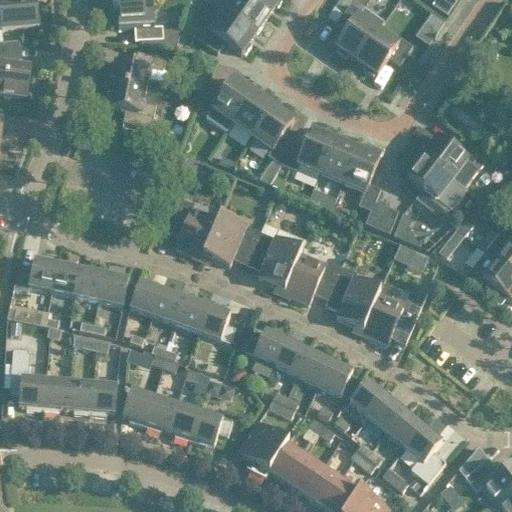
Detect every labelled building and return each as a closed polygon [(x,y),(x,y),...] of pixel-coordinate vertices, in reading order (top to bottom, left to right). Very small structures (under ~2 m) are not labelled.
[(10,0),(0,0),(0,20),(0,21),(1,35),(37,32),(37,29),(40,29),(38,17),(36,17),(35,5),(11,6),(10,0)] [(112,0),(113,11),(117,11),(153,9),(159,9),(158,0),(112,0)] [(241,0),(236,0),(224,17),(255,38),(269,19),(241,0)] [(241,0),(269,19),(275,10),(277,11),(284,2),(281,0),(241,0)] [(452,0),(438,0),(432,9),(447,19),(458,4),(452,0)] [(347,59),(356,66),(377,35),(378,35),(384,27),(383,26),(382,26),(363,13),(361,16),(350,8),(336,28),(347,35),(336,51),(338,53),(336,55),(346,62),(347,59)] [(154,32),(153,9),(117,11),(118,35),(134,33),(135,45),(163,44),(162,31),(154,32)] [(334,11),(327,20),(336,26),(342,16),(334,11)] [(255,38),(224,17),(211,36),(206,33),(198,44),(217,58),(224,47),(241,59),(242,57),(244,58),(251,49),(249,47),(255,38)] [(431,18),(426,26),(438,34),(443,27),(431,18)] [(397,49),(378,35),(377,35),(356,66),(365,72),(363,74),(373,81),(374,79),(377,80),(388,63),(398,71),(412,51),(400,43),(397,49)] [(0,98),(6,99),(26,101),(30,69),(17,67),(19,45),(0,46),(0,98)] [(109,73),(106,87),(146,95),(149,83),(164,86),(166,75),(163,75),(165,62),(157,60),(137,56),(135,70),(115,66),(113,73),(109,73)] [(225,137),(231,128),(253,97),(244,91),(246,89),(237,83),(235,85),(233,83),(222,100),(211,92),(197,112),(209,120),(206,124),(225,137)] [(151,133),(155,114),(156,111),(144,108),(146,95),(106,87),(103,102),(107,103),(106,111),(125,115),(123,128),(151,133)] [(253,97),(231,128),(252,142),(273,111),(253,97)] [(282,117),(273,111),(252,142),(271,155),(267,161),(273,165),(280,170),(292,149),(282,141),(293,125),(291,124),(293,121),(284,115),(282,117)] [(0,153),(7,154),(8,146),(0,145),(4,119),(0,118),(0,153)] [(298,170),(320,179),(334,144),(324,140),(325,138),(314,133),(314,136),(311,135),(303,153),(292,149),(280,170),(296,176),(298,170)] [(428,153),(422,162),(464,194),(464,193),(478,175),(478,176),(487,165),(461,144),(453,155),(437,142),(435,144),(433,143),(426,151),(428,153)] [(320,179),(342,188),(356,153),(334,144),(320,179)] [(368,189),(379,163),(376,162),(377,159),(367,155),(366,158),(356,153),(342,188),(364,197),(358,211),(370,216),(374,207),(375,207),(380,194),(368,189)] [(222,160),(219,168),(229,172),(231,173),(235,165),(222,160)] [(409,179),(407,182),(423,194),(415,204),(441,224),(449,214),(450,215),(466,195),(464,193),(464,194),(422,162),(415,171),(413,169),(407,177),(409,179)] [(273,165),(267,173),(276,178),(280,170),(273,165)] [(314,194),(309,205),(317,209),(322,197),(314,194)] [(278,202),(274,212),(284,215),(287,205),(278,202)] [(179,203),(165,236),(180,242),(175,253),(202,265),(204,261),(203,261),(218,224),(218,223),(193,213),(195,209),(179,203)] [(386,211),(375,207),(374,207),(370,216),(365,229),(377,234),(386,211)] [(476,216),(480,220),(487,225),(494,217),(484,208),(476,216)] [(386,211),(377,234),(389,239),(398,217),(386,211)] [(403,219),(394,241),(403,244),(411,225),(403,219)] [(232,264),(246,270),(260,237),(220,220),(218,223),(218,224),(203,261),(204,261),(229,272),(232,264)] [(472,230),(466,225),(456,234),(464,240),(472,230)] [(500,236),(484,257),(511,279),(511,245),(500,236)] [(260,237),(246,270),(261,276),(258,284),(283,295),(284,295),(300,258),(302,255),(260,237)] [(400,250),(394,264),(403,269),(422,277),(428,262),(409,254),(400,250)] [(443,250),(439,256),(447,262),(451,257),(443,250)] [(511,305),(511,279),(484,257),(464,282),(464,283),(465,283),(496,308),(503,299),(511,305)] [(314,298),(327,304),(328,304),(342,271),(326,265),(325,269),(300,258),(284,295),(283,295),(282,298),(309,310),(314,298)] [(18,270),(13,294),(27,297),(28,292),(52,297),(58,270),(58,267),(43,263),(42,266),(34,265),(32,272),(18,270)] [(58,270),(52,297),(75,302),(81,275),(73,273),(74,270),(58,267),(58,270)] [(336,323),(362,334),(363,335),(378,298),(379,298),(380,294),(354,283),(357,278),(342,271),(328,304),(327,304),(325,310),(340,316),(336,323)] [(81,275),(75,302),(99,307),(104,279),(105,276),(89,273),(89,276),(81,275)] [(104,279),(99,307),(123,312),(128,284),(120,283),(121,280),(105,276),(104,279)] [(152,321),(163,292),(148,287),(146,290),(139,287),(130,313),(152,321)] [(184,303),(177,301),(178,297),(163,292),(152,321),(175,329),(184,303)] [(363,335),(362,334),(361,338),(388,349),(390,343),(405,349),(421,311),(405,305),(403,309),(379,298),(378,298),(363,335)] [(207,311),(208,308),(193,303),(192,306),(184,303),(175,329),(198,338),(207,311)] [(230,319),(222,317),(223,314),(208,308),(207,311),(198,338),(230,349),(235,334),(226,330),(230,319)] [(9,313),(7,324),(21,327),(24,313),(16,311),(16,315),(9,313)] [(48,333),(49,333),(57,335),(59,326),(46,323),(45,332),(48,333)] [(11,327),(10,340),(20,341),(21,328),(11,327)] [(92,339),(93,330),(81,327),(79,336),(92,339)] [(104,341),(106,333),(93,330),(92,339),(104,341)] [(59,344),(61,335),(57,335),(49,333),(48,333),(47,341),(59,344)] [(244,357),(262,365),(275,371),(287,346),(288,343),(274,336),(272,339),(265,336),(260,346),(251,342),(244,357)] [(141,352),(144,344),(132,339),(129,348),(141,352)] [(72,350),(95,355),(97,346),(73,341),(72,350)] [(309,356),(302,353),(303,350),(288,343),(287,346),(275,371),(297,382),(309,356)] [(107,357),(109,349),(97,346),(95,355),(107,357)] [(163,363),(166,355),(154,351),(151,359),(154,360),(163,363)] [(13,355),(9,398),(19,399),(18,411),(26,412),(26,415),(42,416),(42,413),(45,385),(28,384),(31,356),(13,355)] [(175,367),(178,359),(166,355),(163,363),(166,364),(175,367)] [(331,366),(332,363),(318,357),(316,360),(309,356),(297,382),(319,392),(331,366)] [(166,364),(163,363),(154,360),(151,368),(163,372),(166,364)] [(352,377),(345,373),(346,370),(332,363),(331,366),(319,392),(341,402),(344,395),(352,377)] [(178,368),(175,367),(166,364),(163,372),(175,377),(178,368)] [(234,376),(231,384),(237,386),(244,383),(240,374),(234,376)] [(185,383),(197,387),(200,379),(187,375),(185,383)] [(42,413),(42,416),(58,418),(58,414),(66,415),(69,387),(45,385),(42,413)] [(210,385),(206,397),(218,401),(222,389),(210,385)] [(375,389),(373,391),(367,386),(354,401),(349,407),(368,423),(386,401),(388,399),(375,389)] [(69,387),(66,415),(74,416),(74,419),(90,420),(90,417),(92,389),(69,387)] [(90,417),(90,420),(106,422),(106,418),(115,419),(116,399),(117,391),(92,389),(90,417)] [(128,403),(122,422),(129,424),(128,427),(144,432),(145,429),(154,402),(131,395),(128,403)] [(272,405),(283,411),(287,403),(276,397),(272,405)] [(388,399),(386,401),(368,423),(386,438),(404,417),(398,411),(400,409),(388,399)] [(145,429),(144,432),(160,437),(161,434),(168,436),(177,409),(154,402),(145,429)] [(283,411),(294,416),(298,408),(287,403),(283,411)] [(294,416),(283,411),(272,405),(268,413),(291,424),(294,416)] [(177,409),(168,436),(175,438),(174,442),(190,447),(191,443),(200,417),(177,409)] [(328,425),(332,417),(321,412),(317,420),(328,425)] [(191,443),(190,447),(206,452),(207,448),(214,451),(218,440),(227,443),(232,427),(200,417),(191,443)] [(411,422),(404,417),(386,438),(405,453),(423,432),(425,429),(413,419),(411,422)] [(344,437),(349,430),(339,422),(334,429),(344,437)] [(329,446),(334,439),(313,425),(308,432),(329,446)] [(269,477),(287,449),(288,447),(258,427),(238,457),(255,467),(249,476),(264,483),(269,477)] [(442,447),(435,442),(437,440),(425,429),(423,432),(405,453),(419,465),(410,475),(412,477),(428,489),(445,468),(433,458),(442,447)] [(287,449),(269,477),(287,489),(305,461),(287,449)] [(381,465),(362,449),(356,455),(376,471),(381,465)] [(511,468),(510,467),(499,476),(479,452),(458,475),(476,496),(484,490),(498,508),(511,496),(511,468)] [(370,478),(376,471),(356,455),(350,462),(370,478)] [(305,461),(287,489),(305,501),(323,473),(305,461)] [(323,473),(305,501),(321,511),(322,511),(341,485),(323,473)] [(402,496),(408,490),(388,474),(382,481),(402,496)] [(420,489),(413,483),(408,489),(415,494),(420,489)] [(341,485),(322,511),(348,511),(359,497),(341,485)] [(450,490),(440,499),(448,509),(458,501),(450,490)] [(348,511),(385,511),(360,495),(359,497),(348,511)] [(511,511),(511,496),(498,508),(493,511),(511,511)]
